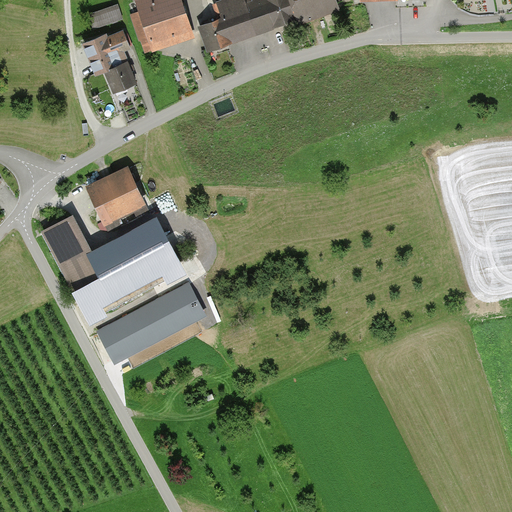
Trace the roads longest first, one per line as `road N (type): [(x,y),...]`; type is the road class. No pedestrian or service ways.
road 1 (residential): [(402,36),(281,62),(112,141),(46,184)]
road 2 (unclassified): [(180,511),(18,215)]
road 3 (track): [(112,141),(83,103),(67,0)]
